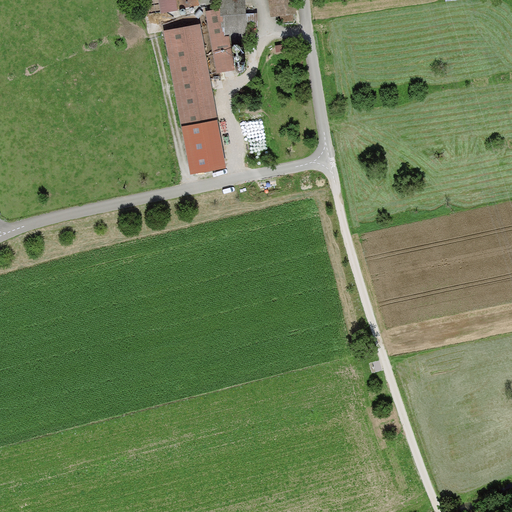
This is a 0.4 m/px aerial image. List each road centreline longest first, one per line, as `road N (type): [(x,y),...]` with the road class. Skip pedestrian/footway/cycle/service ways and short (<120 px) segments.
road 1 (residential): [(0,234),(328,158),(305,0)]
road 2 (track): [(328,158),(347,247),(440,511)]
